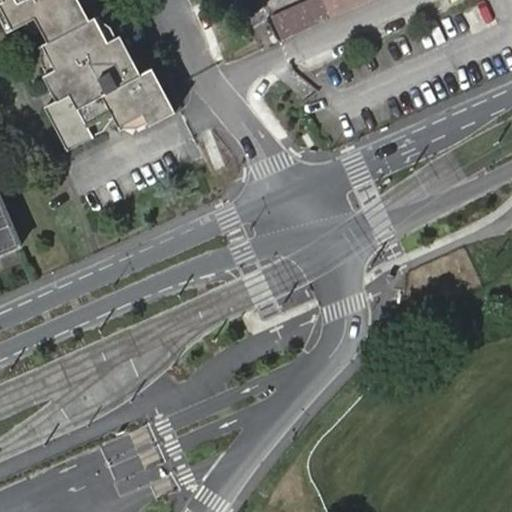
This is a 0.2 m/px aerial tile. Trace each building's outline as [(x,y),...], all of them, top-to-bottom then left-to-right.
[(8,0),(9,2),(4,4),(14,26),(40,12),(52,36),(44,40),(56,64),(45,70),(57,96),(48,102),(72,147),(96,134),(90,122),(113,110),(119,122),(119,123),(122,128),(148,113),(154,125),(178,111),(155,66),(144,72),(138,59),(127,65),(121,53),(132,48),(124,32),(110,38),(96,11),(90,15),(82,0),(8,0)] [(233,0),(245,18),(266,6),(262,0),(233,0)] [(310,0),(273,17),(285,42),(373,0),(310,0)] [(138,59),(132,48),(121,53),(127,65),(138,59)] [(96,134),(119,123),(119,122),(113,110),(90,122),(96,134)] [(0,250),(21,241),(0,196),(0,250)]
